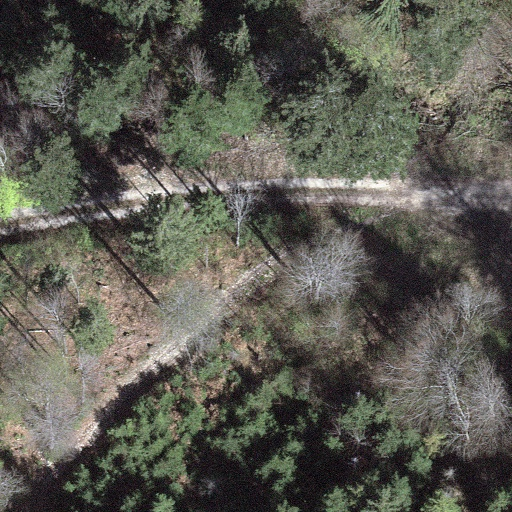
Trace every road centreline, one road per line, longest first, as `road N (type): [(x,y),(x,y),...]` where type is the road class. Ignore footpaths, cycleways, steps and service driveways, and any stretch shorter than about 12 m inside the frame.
road 1 (track): [(511,174),(380,178),(0,224)]
road 2 (track): [(15,511),(125,394),(380,178)]
